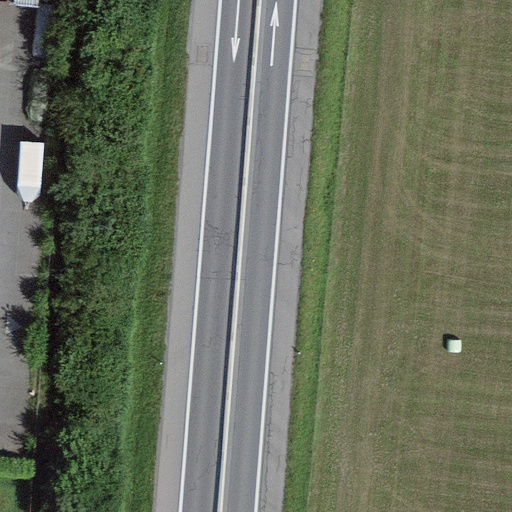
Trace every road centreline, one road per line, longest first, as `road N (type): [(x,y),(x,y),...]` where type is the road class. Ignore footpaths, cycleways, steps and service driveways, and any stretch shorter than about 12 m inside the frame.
road 1 (trunk): [(240,0),(201,511)]
road 2 (trunk): [(238,511),(276,0)]
